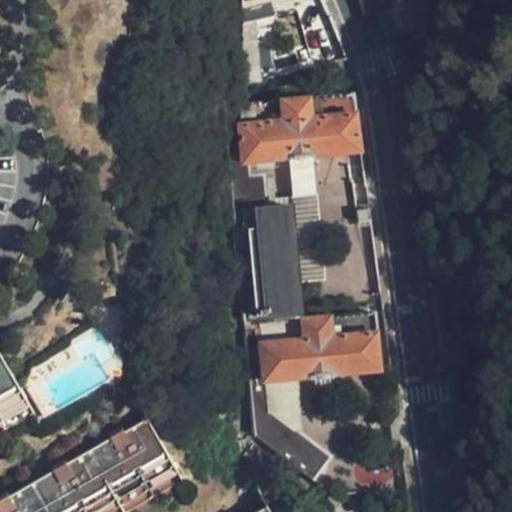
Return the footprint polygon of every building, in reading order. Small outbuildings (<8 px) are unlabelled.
[(247,0),(245,1),(243,76),(245,87),(259,83),(257,23),(272,18),(269,0),(247,0)] [(406,0),(417,42),(429,40),(432,0),(406,0)] [(252,163),(362,152),(354,97),(239,108),(244,164),(252,163)] [(238,99),(222,103),(233,215),(269,211),(265,175),(253,177),(252,163),(244,164),(239,108),(238,99)] [(359,224),(353,181),(321,187),(327,229),(359,224)] [(269,211),(233,215),(258,443),(315,484),(332,460),(272,416),(269,385),(382,372),(376,315),(306,321),(292,209),(269,211)] [(82,317),(85,305),(78,297),(67,299),(64,311),(71,319),(82,317)] [(0,430),(26,413),(0,375),(0,430)] [(0,511),(121,511),(180,472),(141,415),(118,429),(115,425),(101,435),(104,439),(67,464),(63,459),(50,467),(53,472),(12,499),(8,495),(0,499),(0,511)]
